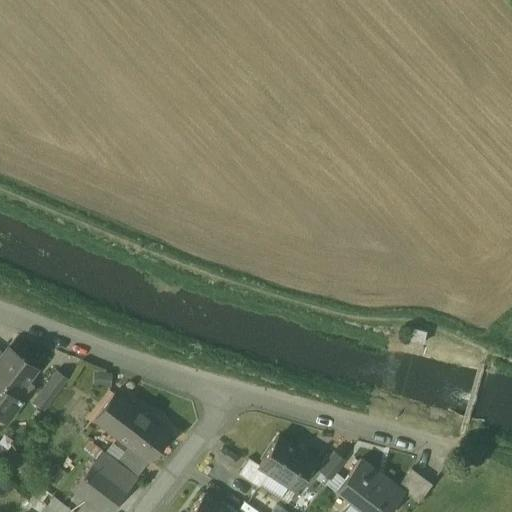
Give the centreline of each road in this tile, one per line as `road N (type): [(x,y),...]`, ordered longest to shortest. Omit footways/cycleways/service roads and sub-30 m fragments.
road 1 (residential): [(0,313),(232,393)]
road 2 (residential): [(232,393),(450,450)]
road 3 (residential): [(232,393),(147,511)]
